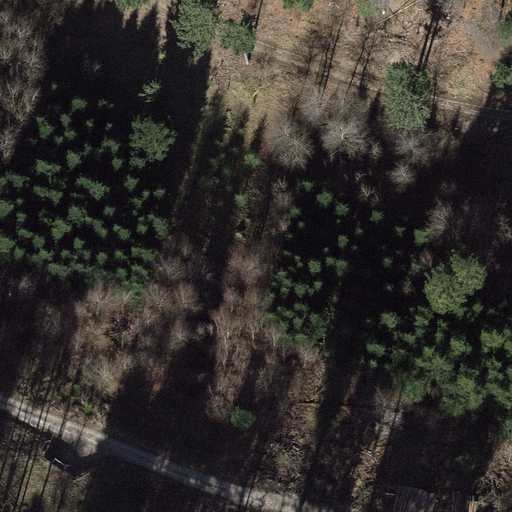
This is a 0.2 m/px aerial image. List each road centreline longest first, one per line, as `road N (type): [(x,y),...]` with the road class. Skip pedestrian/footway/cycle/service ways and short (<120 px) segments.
road 1 (track): [(197,0),(266,46),(511,96)]
road 2 (track): [(305,511),(0,395)]
